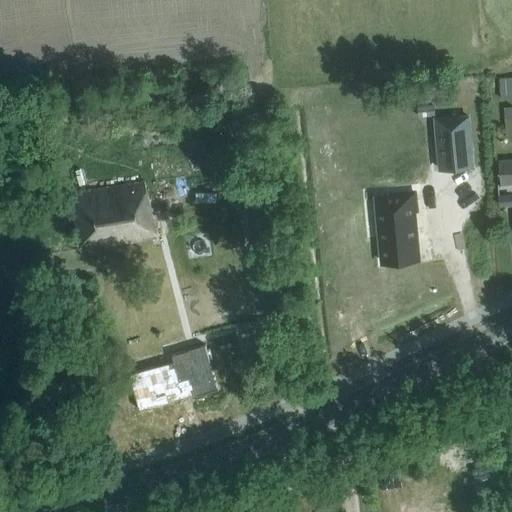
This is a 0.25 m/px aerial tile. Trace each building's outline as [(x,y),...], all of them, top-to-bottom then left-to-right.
[(511,74),(503,75),(503,96),(511,95),(511,74)] [(469,114),(437,117),(442,167),(474,164),(469,114)] [(499,188),(511,186),(511,160),(497,162),(499,188)] [(81,245),(158,233),(150,179),(73,191),(81,245)] [(392,196),(376,198),(378,210),(382,262),(418,258),(414,211),(417,211),(415,192),(392,194),(392,196)] [(139,409),(217,387),(205,346),(189,350),(191,357),(130,374),(139,409)]
